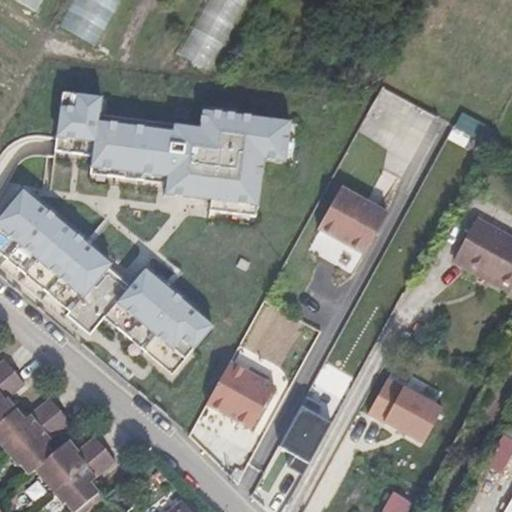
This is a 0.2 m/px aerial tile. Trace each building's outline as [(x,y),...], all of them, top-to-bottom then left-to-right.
[(79,0),(65,30),(102,48),(124,0),(79,0)] [(205,0),(175,54),(206,71),(247,0),(205,0)] [(101,98),(62,93),(55,152),(93,157),(90,174),(166,184),(164,194),(211,200),(209,211),(256,217),(263,159),(285,162),(290,122),(203,111),(201,128),(198,145),(172,142),(174,124),(99,115),(101,98)] [(201,128),(174,124),(172,142),(198,145),(201,128)] [(389,212),(344,186),(320,228),(366,253),(389,212)] [(23,191),(0,218),(0,253),(70,312),(66,316),(82,329),(97,311),(105,318),(172,375),(212,327),(168,290),(173,284),(166,279),(162,284),(145,270),(130,288),(108,269),(111,265),(90,247),(94,242),(87,236),(83,241),(23,191)] [(511,238),(478,220),(455,262),(488,280),(491,275),(511,286),(511,238)] [(511,293),(511,289),(511,286),(491,275),(488,280),(511,293)] [(97,311),(82,329),(90,336),(105,318),(97,311)] [(68,502),(76,511),(78,511),(102,493),(93,482),(117,462),(107,450),(97,437),(73,458),(64,447),(56,453),(48,443),(72,423),(62,411),(52,399),(28,419),(19,408),(11,415),(3,404),(27,384),(17,372),(7,360),(0,365),(0,435),(3,439),(1,440),(11,453),(21,465),(23,463),(32,474),(38,469),(56,491),(67,504),(68,502)] [(230,364),(207,406),(251,431),(275,389),(230,364)] [(387,381),(368,416),(424,446),(443,411),(387,381)] [(302,478),(331,426),(317,418),(322,408),(307,400),(280,450),(295,458),(288,470),(302,478)] [(381,511),(407,511),(413,503),(393,492),(381,511)] [(88,511),(105,499),(106,498),(102,493),(78,511),(88,511)] [(191,511),(183,501),(170,511),(191,511)]
